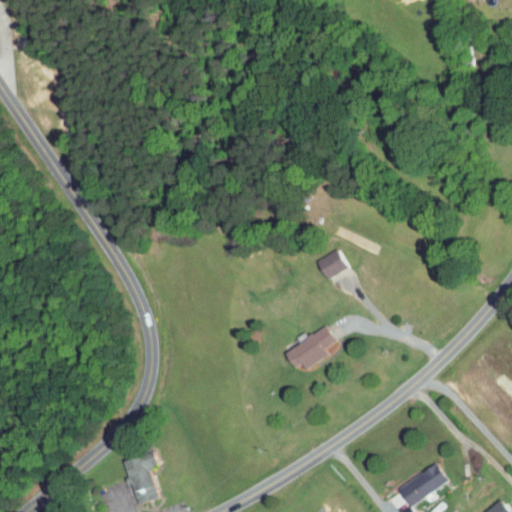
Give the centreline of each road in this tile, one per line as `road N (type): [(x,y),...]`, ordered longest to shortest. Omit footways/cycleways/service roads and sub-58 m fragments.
road 1 (tertiary): [(29,511),(139,412),(153,376),(155,338),(125,268),(0,76)]
road 2 (tertiary): [(222,511),(354,432),(415,383),(511,279)]
